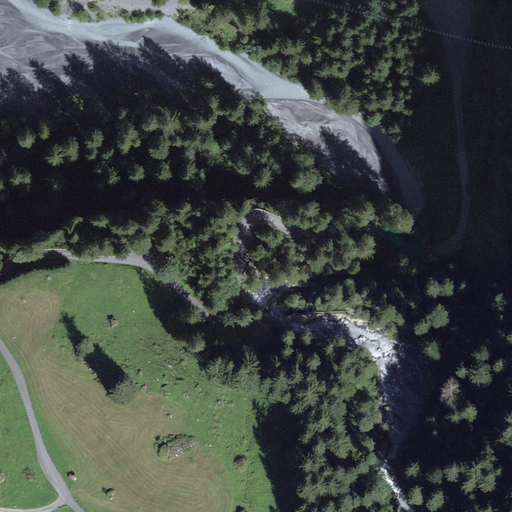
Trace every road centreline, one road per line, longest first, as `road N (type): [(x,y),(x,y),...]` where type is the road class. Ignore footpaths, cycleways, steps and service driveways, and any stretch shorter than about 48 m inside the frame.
road 1 (unclassified): [(425,0),(443,26),(457,95),(466,197),(462,233),(451,246),(410,250),(377,227),(311,232),(255,222),(228,293),(233,312),(262,339),(251,350),(145,261),(66,253),(0,272)]
road 2 (unclassified): [(0,343),(46,463),(80,511)]
